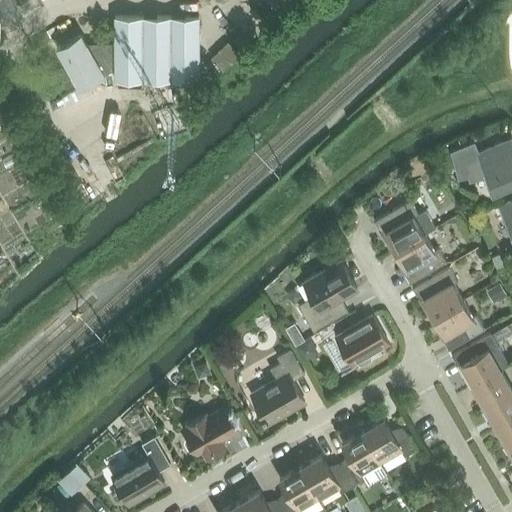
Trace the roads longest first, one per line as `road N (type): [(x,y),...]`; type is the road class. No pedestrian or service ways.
road 1 (residential): [(152,511),(409,364)]
road 2 (residential): [(495,511),(409,364)]
road 3 (residential): [(409,364),(406,328),(352,239)]
